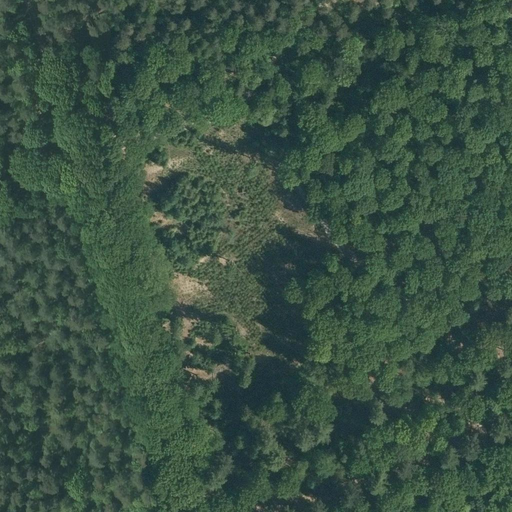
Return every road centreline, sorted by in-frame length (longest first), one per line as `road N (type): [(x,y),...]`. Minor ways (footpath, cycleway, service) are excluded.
road 1 (track): [(80,158),(195,511)]
road 2 (track): [(237,107),(80,158)]
road 3 (track): [(28,0),(73,137)]
road 4 (track): [(326,0),(237,107)]
